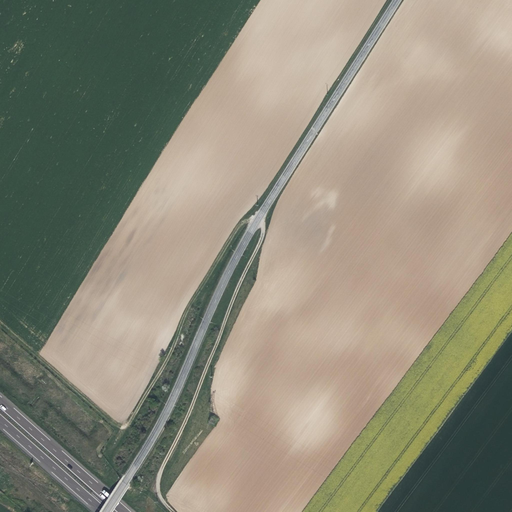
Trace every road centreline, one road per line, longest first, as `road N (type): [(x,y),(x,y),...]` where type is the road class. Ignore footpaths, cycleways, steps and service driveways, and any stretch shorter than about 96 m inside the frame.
road 1 (tertiary): [(105,511),(166,406),(233,259),(396,0)]
road 2 (track): [(257,217),(261,235),(157,474),(156,490),(173,511)]
road 3 (motorway): [(123,511),(0,401)]
road 4 (motorway): [(0,419),(103,511)]
